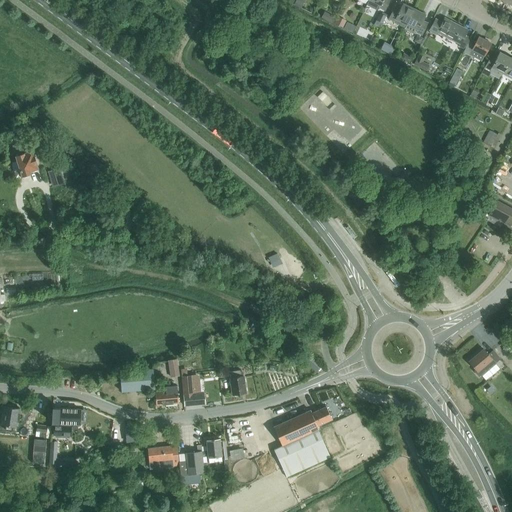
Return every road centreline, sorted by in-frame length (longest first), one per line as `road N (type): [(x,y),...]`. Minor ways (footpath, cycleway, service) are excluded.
road 1 (primary): [(347,261),(251,155),(43,0)]
road 2 (unclassified): [(0,387),(168,418),(265,402),(333,376)]
